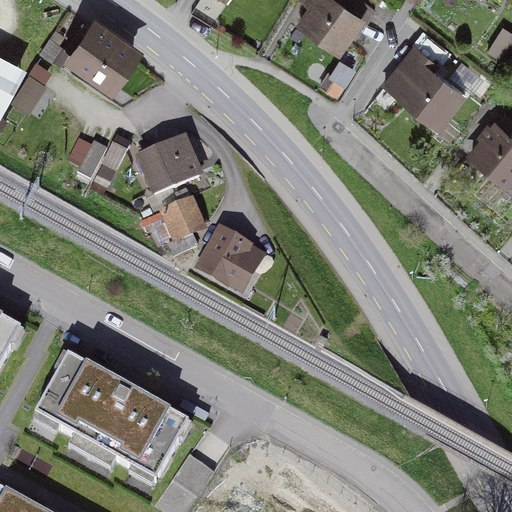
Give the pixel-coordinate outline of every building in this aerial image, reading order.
[(360,20),(365,24),(374,11),(359,0),(310,0),(308,4),(312,7),(301,22),(338,50),(360,20)] [(71,61),(107,87),(133,51),(92,22),(83,34),(78,31),(64,50),(74,57),(71,61)] [(53,35),(42,53),(62,66),(67,58),(56,49),(62,40),(53,35)] [(398,69),(385,86),(436,126),(462,93),(432,68),(435,64),(438,67),(449,53),(425,35),(403,63),(413,71),(409,77),(398,69)] [(0,124),(27,73),(0,58),(0,124)] [(340,62),(330,79),(346,88),(356,71),(340,62)] [(30,77),(14,103),(27,111),(43,85),(30,77)] [(507,183),(511,176),(511,138),(495,125),(492,129),(489,127),(481,137),(483,140),(471,154),(507,183)] [(116,171),(130,146),(117,139),(104,165),(116,171)] [(182,141),(139,160),(155,197),(198,177),(182,141)] [(91,179),(107,148),(94,142),(77,173),(91,179)] [(188,203),(165,213),(177,240),(200,230),(188,203)] [(192,235),(168,245),(174,257),(197,246),(192,235)] [(223,240),(216,237),(199,267),(238,289),(258,255),(225,236),(223,240)] [(0,319),(0,367),(20,331),(0,319)] [(68,357),(35,416),(155,483),(188,424),(68,357)] [(0,511),(41,511),(0,489),(0,511)]
